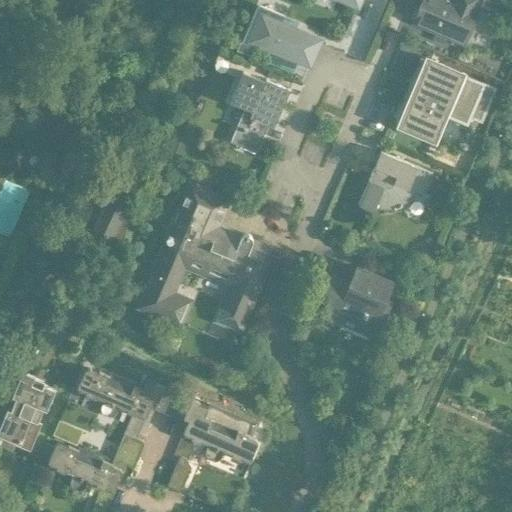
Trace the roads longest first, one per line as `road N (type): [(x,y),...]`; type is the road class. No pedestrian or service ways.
road 1 (residential): [(301,511),(313,425),(274,324),(326,189)]
road 2 (residential): [(326,189),(369,82),(321,63),(279,169)]
